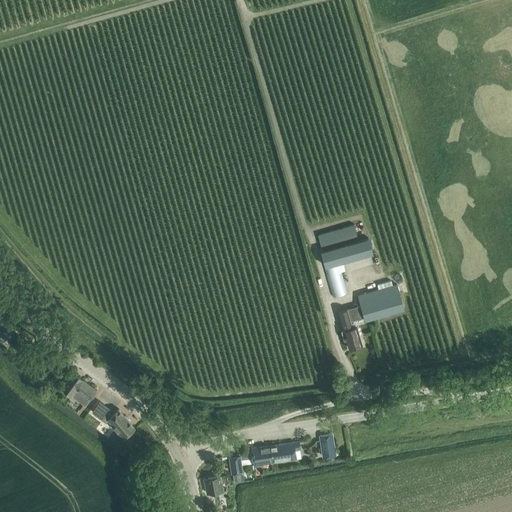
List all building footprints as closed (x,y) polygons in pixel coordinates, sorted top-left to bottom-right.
[(353,223),(317,233),(321,245),(357,235),(353,223)] [(348,293),(342,271),(346,270),(343,261),(373,253),(368,237),(321,250),(326,265),(324,265),(333,297),(348,293)] [(361,305),(350,308),(353,320),(356,319),(365,317),(366,320),(370,319),(404,309),(401,297),(404,296),(402,291),(399,292),(397,283),(393,284),(391,280),(377,284),(378,289),(358,295),(361,305)] [(350,308),(339,311),(344,330),(341,331),(344,340),(347,339),(349,348),(363,344),(357,325),(356,319),(353,320),(350,308)] [(6,329),(0,337),(0,339),(8,345),(15,335),(6,329)] [(62,389),(72,396),(84,405),(85,406),(97,390),(97,389),(96,390),(74,373),(67,383),(62,389)] [(93,411),(106,421),(108,419),(124,437),(135,428),(128,419),(127,419),(125,416),(119,409),(112,415),(109,412),(111,409),(100,401),(93,411)] [(324,456),(330,455),(336,454),(333,433),(320,435),(324,456)] [(299,442),(272,446),(274,462),(284,460),(297,458),(295,450),(300,450),(299,442)] [(232,457),(230,458),(230,459),(232,471),(233,471),(234,480),(234,482),(237,482),(239,481),(245,480),(245,475),(244,471),(244,470),(242,470),(241,465),(240,457),(253,455),(254,463),(254,467),(263,466),(263,463),(274,462),(272,446),(252,448),(243,450),(239,450),(239,453),(239,454),(239,456),(232,457)] [(222,475),(205,479),(208,494),(218,492),(224,490),(229,490),(229,487),(228,485),(227,477),(226,475),(222,475)]
